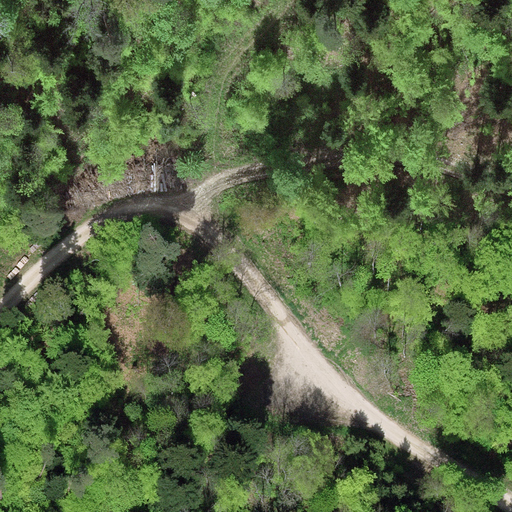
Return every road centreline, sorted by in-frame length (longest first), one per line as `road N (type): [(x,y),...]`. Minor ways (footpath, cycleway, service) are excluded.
road 1 (track): [(511,501),(394,433),(167,189),(69,241),(0,313)]
road 2 (track): [(511,190),(452,170),(325,161),(167,189)]
road 3 (track): [(214,176),(207,150),(212,103),(236,55),(284,0)]
